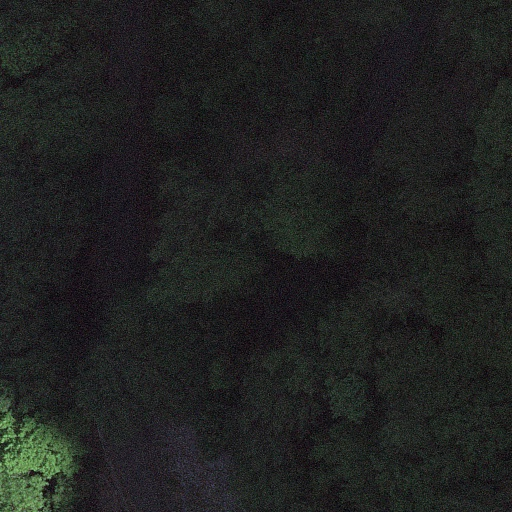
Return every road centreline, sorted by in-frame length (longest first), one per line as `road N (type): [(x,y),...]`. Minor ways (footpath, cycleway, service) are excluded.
road 1 (unclassified): [(276,511),(262,432),(330,214),(423,0)]
road 2 (unclassified): [(135,0),(123,431),(149,511)]
